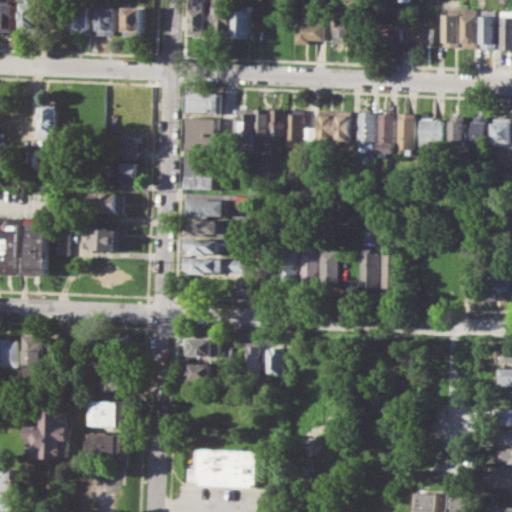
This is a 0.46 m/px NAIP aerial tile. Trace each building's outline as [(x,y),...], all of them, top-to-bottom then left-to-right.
[(24,0),(44,0),(44,28),(24,28),(24,0)] [(74,0),(94,0),(93,33),(74,32),(74,0)] [(192,0),(208,0),(208,34),(192,33),(192,0)] [(213,0),(232,0),(231,35),(213,35),(213,0)] [(0,3),(19,3),(19,17),(15,17),(15,30),(0,30),(0,3)] [(237,9),(244,9),(244,4),(255,4),(254,37),(236,36),(237,9)] [(102,5),(119,5),(119,28),(101,28),(102,5)] [(127,5),(145,6),(144,34),(127,34),(127,5)] [(466,7),(480,8),(479,46),(465,46),(466,7)] [(447,8),(462,8),(461,46),(446,45),(447,8)] [(484,8),(499,9),(499,47),(483,47),(484,8)] [(503,9),(511,9),(511,49),(502,49),(503,9)] [(298,17),(315,17),(315,22),(326,22),(326,39),(312,38),(312,43),(297,43),(298,17)] [(336,21),(357,21),(356,40),(336,39),(336,21)] [(404,24),(384,23),(384,41),(403,42),(404,24)] [(415,26),(434,26),(433,43),(414,43),(415,26)] [(110,87),(148,89),(147,118),(108,117),(110,87)] [(189,90),(223,92),(222,113),(188,112),(189,90)] [(43,101),(59,102),(57,128),(53,128),(53,133),(48,133),(48,137),(41,137),(43,101)] [(83,104),(101,104),(101,133),(83,132),(83,104)] [(254,107),(270,107),(270,140),(240,140),(241,114),(254,114),(254,107)] [(274,109),(287,109),(287,134),(273,134),(274,109)] [(290,109),(305,109),(304,145),(289,144),(290,109)] [(320,109),(334,110),(334,139),(319,138),(320,109)] [(337,110),(353,110),(353,140),(336,140),(337,110)] [(359,111),(377,111),(376,142),(358,142),(359,111)] [(381,113),(396,113),(395,151),(380,150),(381,113)] [(399,113),(418,114),(417,148),(398,148),(399,113)] [(451,116),(464,116),(464,143),(451,143),(451,116)] [(475,116),(490,117),(489,145),(474,145),(475,116)] [(189,117),(221,117),(220,150),(188,149),(189,117)] [(495,117),(511,118),(511,142),(494,141),(495,117)] [(421,118),(443,119),(443,139),(430,139),(430,144),(420,143),(421,118)] [(305,144),(316,144),(316,127),(305,127),(305,144)] [(106,139),(118,139),(118,132),(131,133),(131,140),(139,140),(138,157),(106,156),(106,139)] [(187,154),(220,155),(219,187),(186,186),(187,154)] [(106,161),(138,162),(137,181),(105,180),(106,161)] [(93,191),(126,192),(126,211),(93,209),(93,191)] [(237,194),(252,196),(250,209),(235,207),(237,194)] [(189,196),(226,198),(226,213),(212,212),(212,216),(188,215),(189,196)] [(366,205),(379,205),(378,218),(365,218),(366,205)] [(0,244),(1,217),(25,217),(23,272),(0,272),(0,244)] [(30,218),(52,219),(51,272),(29,272),(30,218)] [(190,218),(224,220),(223,233),(212,232),(211,236),(194,235),(194,230),(190,229),(190,218)] [(92,227),(124,228),(123,249),(91,248),(92,227)] [(59,254),(71,254),(72,230),(59,230),(59,254)] [(189,237),(220,238),(220,252),(210,252),(210,255),(192,254),(192,249),(189,249),(189,237)] [(285,247),(301,247),(300,283),(283,282),(285,247)] [(304,247),(321,248),(320,285),(303,284),(304,247)] [(324,249),(341,249),(340,286),(323,285),(324,249)] [(363,249),(381,250),(380,286),(362,285),(363,249)] [(385,249),(402,249),(401,286),(384,286),(385,249)] [(184,256),(246,259),(245,273),(183,271),(184,256)] [(490,266),(511,266),(511,286),(489,286),(490,266)] [(96,330),(130,331),(129,348),(95,347),(96,330)] [(26,333),(40,334),(40,340),(45,340),(44,365),(25,365),(26,333)] [(51,336),(69,337),(68,369),(50,368),(51,336)] [(187,336),(216,337),(216,342),(222,343),(222,355),(186,354),(187,336)] [(1,337),(21,337),(21,367),(1,366),(1,337)] [(246,341),(262,342),(261,374),(245,373),(246,341)] [(268,345),(284,345),(283,379),(268,378),(268,345)] [(95,368),(128,369),(129,352),(96,351),(95,368)] [(191,362),(215,363),(214,380),(191,379),(191,362)] [(500,367),(511,367),(511,383),(499,383),(500,367)] [(98,373),(129,374),(128,390),(98,389),(98,373)] [(93,398),(129,400),(128,428),(92,426),(93,398)] [(212,400),(250,402),(249,421),(211,418),(212,400)] [(499,406),(511,406),(511,423),(499,423),(499,406)] [(47,408),(67,409),(67,425),(73,425),(73,456),(54,455),(54,463),(30,462),(31,424),(46,425),(47,408)] [(499,427),(511,427),(511,443),(498,443),(499,427)] [(92,431),(127,433),(126,460),(91,459),(92,431)] [(198,447),(257,450),(255,481),(251,481),(251,486),(200,484),(200,480),(197,479),(198,447)] [(501,462),(511,462),(511,447),(502,447),(501,462)] [(502,466),(511,466),(511,483),(502,483),(502,466)] [(0,468),(19,468),(18,511),(0,510),(0,468)] [(496,486),(511,486),(511,503),(496,503),(496,486)] [(418,511),(419,491),(443,492),(441,511),(418,511)] [(452,511),(454,493),(476,494),(475,511),(452,511)]
